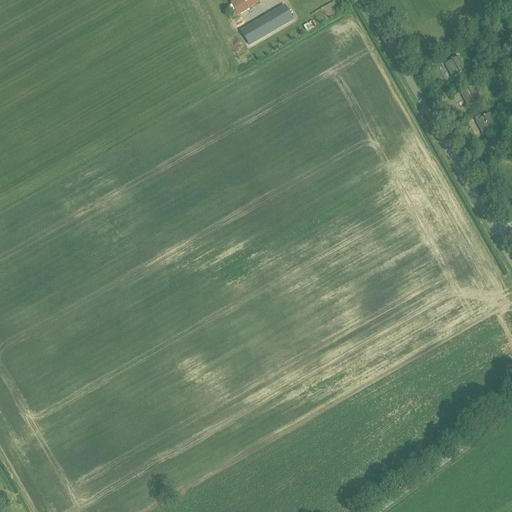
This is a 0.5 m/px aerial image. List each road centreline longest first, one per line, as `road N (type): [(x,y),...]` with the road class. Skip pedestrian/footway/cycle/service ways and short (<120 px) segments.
road 1 (unclassified): [(511,260),(364,0)]
road 2 (tertiary): [(376,511),(511,408)]
